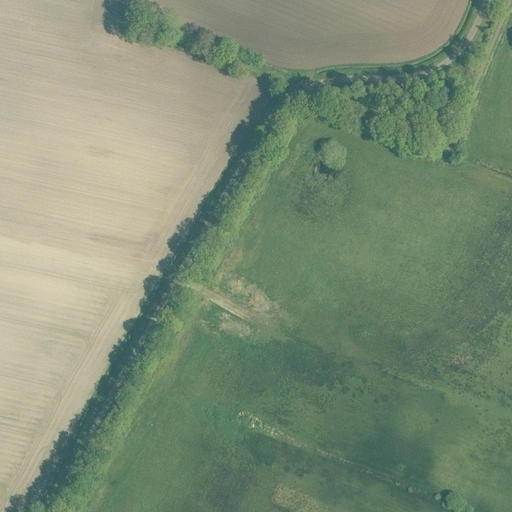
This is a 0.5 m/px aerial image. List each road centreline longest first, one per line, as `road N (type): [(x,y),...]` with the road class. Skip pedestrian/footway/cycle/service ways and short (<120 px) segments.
road 1 (unclassified): [(50,511),(282,105),(323,82),(431,70),(464,47),(487,0)]
road 2 (track): [(450,146),(137,28),(124,0)]
